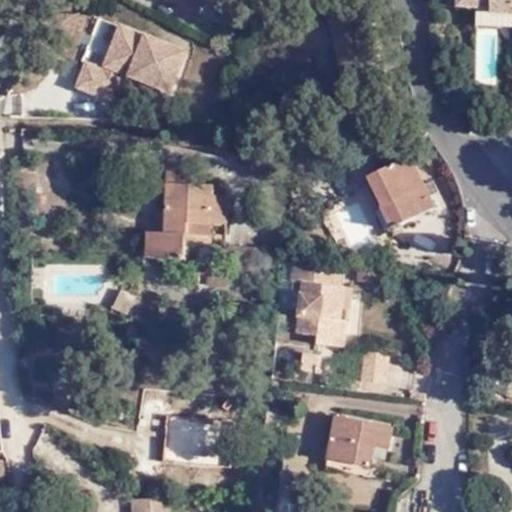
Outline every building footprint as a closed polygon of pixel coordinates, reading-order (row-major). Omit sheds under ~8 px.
[(179,0),(216,16),(220,0),(179,0)] [(365,76),(369,98),(385,95),(378,69),(373,69),(361,22),(366,20),(361,0),(352,0),(344,2),(349,21),(330,25),(342,80),(365,76)] [(490,17),(511,17),(511,0),(458,0),(458,10),(490,12),(490,17)] [(349,21),(344,2),(326,6),(330,25),(349,21)] [(115,100),(123,75),(175,92),(190,45),(119,22),(105,65),(84,58),(75,87),(115,100)] [(347,104),(369,98),(365,76),(342,80),(347,104)] [(416,192),(426,187),(412,159),(401,163),(416,192)] [(438,211),(426,187),(416,192),(401,163),(367,179),(380,209),(373,212),(386,236),(438,211)] [(193,210),(218,211),(226,212),(229,184),(216,183),(216,173),(172,171),(169,222),(152,221),(152,248),(187,251),(189,226),(194,226),(193,210)] [(217,228),(218,211),(193,210),(194,226),(217,228)] [(260,263),(261,235),(233,234),(231,261),(260,263)] [(196,261),(186,260),(186,270),(177,269),(177,277),(203,280),(203,270),(196,269),(196,261)] [(338,268),(293,263),(292,282),(294,282),(293,291),(301,293),(296,334),(315,336),(315,346),(340,349),(342,320),(336,319),(339,288),(336,287),(338,268)] [(142,286),(123,276),(113,294),(130,304),(142,286)] [(267,341),(249,339),(248,352),(266,354),(267,341)] [(385,355),(363,352),(361,383),(384,385),(385,355)] [(315,356),(301,355),(298,371),(314,372),(315,356)] [(330,454),(380,466),(389,429),(338,417),(330,454)] [(377,479),(380,466),(330,454),(326,467),(377,479)] [(231,492),(231,470),(180,471),(181,493),(231,492)]
